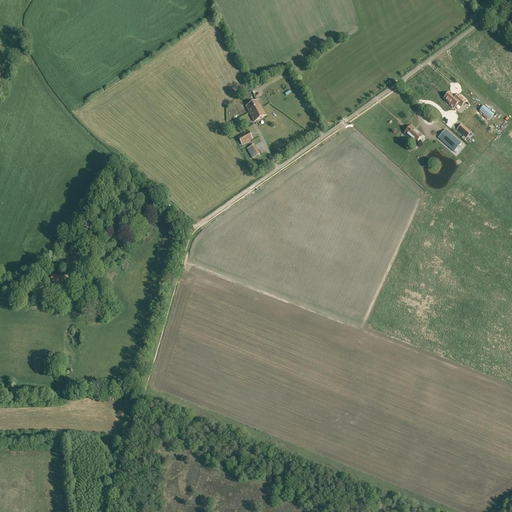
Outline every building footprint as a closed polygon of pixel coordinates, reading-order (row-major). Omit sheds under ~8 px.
[(460,112),(463,108),(455,101),(452,104),(446,99),(441,104),(447,109),(446,111),(450,114),(455,108),(460,112)] [(251,118),(262,112),(258,104),(246,110),(251,118)] [(266,119),(262,112),(251,118),(254,125),(266,119)] [(416,120),(432,134),(435,131),(419,116),(416,120)] [(466,138),(471,133),(462,125),(461,126),(457,130),(462,134),(466,138)] [(423,136),(411,126),(405,133),(416,143),(423,136)] [(439,138),(454,152),(461,144),(446,130),(439,138)] [(253,139),(248,131),(238,137),(242,145),(253,139)] [(437,140),(430,147),(446,161),(453,154),(437,140)] [(61,286),(63,276),(52,275),(51,285),(61,286)] [(85,279),(78,275),(74,282),(81,286),(85,279)]
